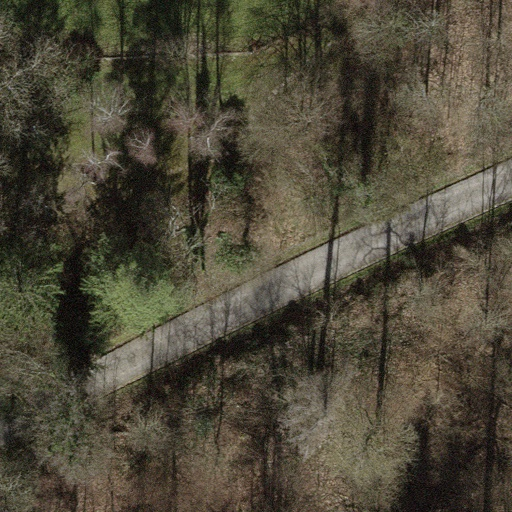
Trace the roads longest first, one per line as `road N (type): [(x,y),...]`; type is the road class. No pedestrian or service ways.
road 1 (residential): [(344,268),(0,452)]
road 2 (unclassified): [(511,188),(344,268)]
